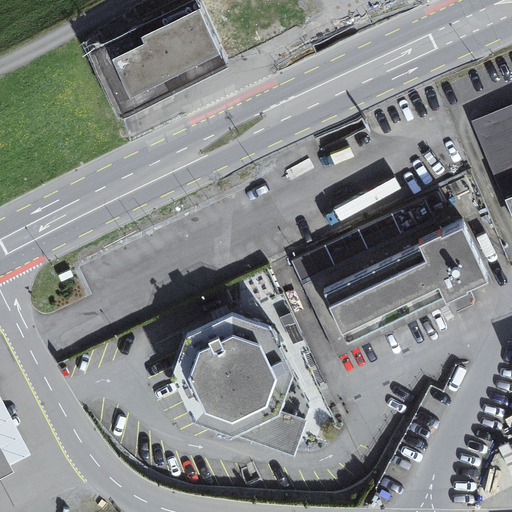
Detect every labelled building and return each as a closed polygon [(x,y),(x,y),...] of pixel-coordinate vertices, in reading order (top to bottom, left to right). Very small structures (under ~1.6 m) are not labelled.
[(157,0),(87,35),(121,103),(297,16),(309,41),(349,21),(337,0),(157,0)] [(511,105),(473,121),(511,215),(511,105)] [(417,214),(384,218),(386,234),(420,230),(417,214)] [(450,303),(493,283),(468,228),(325,293),(349,345),(448,299),(450,303)] [(311,407),(272,328),(233,314),(186,336),(172,376),(194,422),(295,457),(311,407)] [(0,394),(0,443),(11,464),(31,453),(0,394)] [(0,443),(0,476),(14,469),(11,464),(0,443)]
